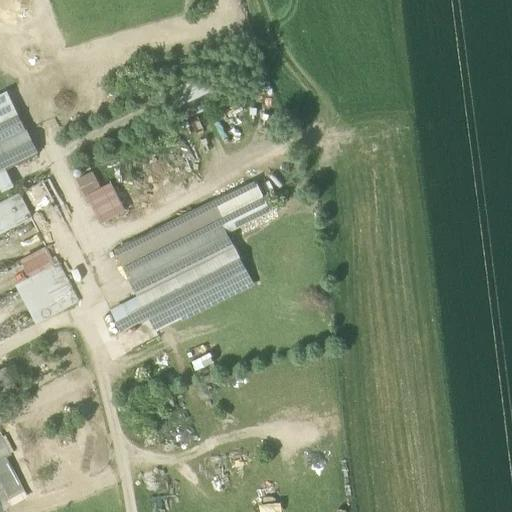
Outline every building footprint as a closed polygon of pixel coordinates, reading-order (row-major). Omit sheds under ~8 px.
[(237,57),(167,92),(174,106),(176,109),(213,91),(246,74),(237,57)] [(247,82),(220,94),(225,104),(251,93),(247,82)] [(219,103),(213,91),(176,109),(174,106),(164,111),(172,127),(219,103)] [(0,94),(0,126),(18,117),(6,92),(0,94)] [(0,126),(0,143),(25,131),(18,117),(0,126)] [(0,171),(37,154),(32,145),(25,131),(0,143),(0,171)] [(116,252),(127,274),(221,227),(226,236),(272,213),(256,182),(116,252)] [(19,194),(0,203),(0,234),(31,219),(19,194)] [(127,274),(150,319),(244,272),(226,236),(221,227),(127,274)] [(59,263),(15,285),(35,325),(79,302),(59,263)] [(251,286),(244,272),(150,319),(157,333),(251,286)] [(0,505),(3,511),(27,497),(8,459),(12,457),(3,438),(0,439),(0,505)]
